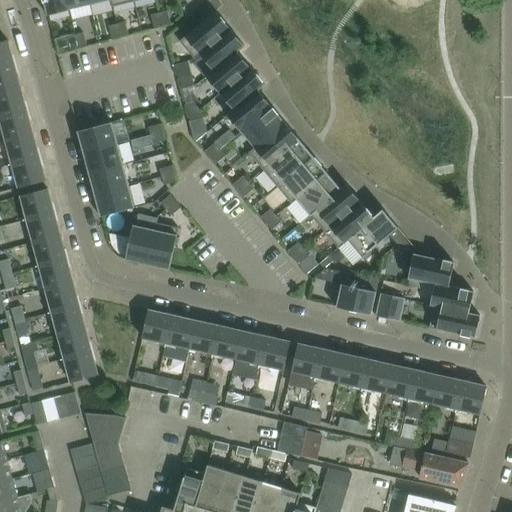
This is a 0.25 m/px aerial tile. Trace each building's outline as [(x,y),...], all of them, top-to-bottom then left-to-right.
[(68,10),(65,0),(42,0),(46,15),(68,10)] [(89,5),(88,0),(65,0),(68,10),(89,5)] [(221,6),(218,0),(208,0),(214,10),(221,6)] [(166,11),(158,13),(161,25),(169,23),(166,11)] [(193,59),(230,29),(215,12),(179,41),(193,59)] [(161,25),(158,13),(150,15),(153,27),(161,25)] [(127,34),(124,21),(116,23),(119,36),(127,34)] [(119,36),(116,23),(108,25),(111,38),(119,36)] [(205,77),(243,45),(230,29),(193,59),(194,59),(199,55),(212,70),(205,76),(205,77)] [(82,33),(74,35),(77,47),(86,45),(82,33)] [(77,47),(74,35),(66,37),(69,49),(77,47)] [(7,40),(0,41),(0,67),(13,65),(7,40)] [(219,93),(250,68),(236,52),(244,45),(243,45),(205,77),(219,93)] [(0,92),(20,88),(13,65),(0,67),(0,92)] [(226,116),(264,84),(250,68),(219,93),(232,109),(226,115),(226,116)] [(193,85),(191,76),(179,80),(181,88),(193,85)] [(240,132),(271,106),(258,90),(264,85),(264,84),(226,116),(240,132)] [(0,117),(26,111),(20,88),(0,92),(0,117)] [(200,109),(198,101),(185,104),(187,112),(200,109)] [(249,153),(285,123),(271,106),(240,132),(253,147),(248,152),(249,153)] [(202,117),(200,109),(187,112),(189,120),(190,120),(202,117)] [(32,134),(26,111),(0,117),(0,122),(5,141),(32,134)] [(117,144),(111,122),(77,131),(82,152),(117,144)] [(263,170),(299,139),(285,123),(249,153),(263,170)] [(162,132),(160,124),(147,127),(150,135),(162,132)] [(164,140),(162,132),(150,135),(152,143),(164,140)] [(38,157),(32,134),(5,141),(11,164),(38,157)] [(276,186),(313,156),(299,139),(263,170),(276,186)] [(210,157),(220,149),(214,142),(205,151),(210,157)] [(123,165),(117,144),(82,152),(88,173),(123,165)] [(225,155),(220,149),(210,157),(215,164),(225,155)] [(290,203),(327,173),(313,156),(276,186),(290,203)] [(44,180),(38,157),(11,164),(17,187),(44,180)] [(128,185),(123,165),(88,173),(93,194),(128,185)] [(173,173),(171,165),(158,168),(161,176),(173,173)] [(175,181),(173,173),(161,176),(163,185),(175,181)] [(310,215),(346,185),(345,184),(339,188),(327,173),(290,203),(291,203),(296,199),(310,215)] [(238,190),(248,182),(242,176),(232,184),(238,190)] [(253,188),(248,182),(238,190),(243,197),(253,188)] [(134,207),(128,185),(93,194),(99,217),(134,207)] [(329,227),(360,201),(346,185),(310,215),(316,211),(329,227)] [(46,189),(20,196),(26,219),(53,213),(46,189)] [(165,209),(175,201),(169,194),(160,203),(165,209)] [(180,207),(175,201),(165,209),(170,215),(180,207)] [(343,243),(383,210),(382,209),(373,217),(360,201),(329,227),(343,243)] [(266,223),(275,215),(270,209),(260,217),(266,223)] [(368,253),(398,228),(397,228),(383,210),(343,243),(344,244),(347,241),(362,258),(368,253)] [(59,236),(53,213),(26,219),(32,243),(59,236)] [(281,222),(275,215),(266,223),(271,230),(281,222)] [(146,265),(156,223),(155,222),(153,229),(132,225),(124,260),(146,265)] [(178,228),(156,223),(146,265),(169,269),(178,228)] [(391,234),(399,244),(406,238),(398,228),(391,234)] [(65,259),(59,236),(32,243),(38,266),(65,259)] [(414,248),(406,238),(399,244),(407,254),(414,248)] [(293,256),(303,248),(297,242),(287,250),(293,256)] [(298,263),(308,254),(303,248),(293,256),(298,263)] [(448,286),(453,262),(415,254),(413,253),(407,278),(434,284),(447,288),(448,286)] [(11,272),(7,258),(0,260),(0,271),(1,275),(11,272)] [(71,282),(65,259),(38,266),(45,289),(71,282)] [(15,286),(11,272),(1,275),(5,289),(15,286)] [(369,277),(366,290),(375,292),(378,279),(369,277)] [(78,305),(71,282),(45,289),(51,312),(78,305)] [(375,292),(340,284),(335,307),(370,315),(375,292)] [(474,292),(472,291),(448,286),(447,288),(434,284),(429,305),(480,316),(480,315),(469,313),(474,292)] [(387,318),(392,296),(380,293),(375,316),(387,318)] [(404,298),(392,296),(387,318),(399,321),(404,298)] [(84,329),(78,305),(51,312),(57,336),(84,329)] [(475,338),(480,316),(429,305),(429,306),(433,306),(433,307),(428,328),(475,338)] [(19,306),(10,308),(13,322),(23,319),(19,306)] [(164,343),(170,316),(147,310),(141,338),(164,343)] [(188,348),(194,321),(170,316),(164,343),(161,357),(185,362),(188,348)] [(27,334),(23,319),(13,322),(17,336),(27,334)] [(211,354),(217,326),(194,321),(188,348),(211,354)] [(234,359),(240,331),(217,326),(211,354),(234,359)] [(7,329),(0,330),(0,334),(2,343),(10,341),(7,329)] [(90,352),(84,329),(57,336),(63,359),(90,352)] [(258,364),(264,337),(240,331),(234,359),(258,364)] [(282,370),(287,351),(289,342),(264,337),(258,364),(282,370)] [(10,341),(2,343),(5,355),(14,353),(10,341)] [(314,376),(320,349),(297,344),(295,354),(288,383),(311,388),(314,376)] [(338,382),(344,354),(320,349),(314,376),(338,382)] [(32,352),(23,355),(26,369),(36,366),(32,352)] [(96,375),(90,352),(63,359),(70,382),(96,375)] [(361,387),(367,360),(344,354),(338,382),(361,387)] [(385,392),(391,365),(367,360),(361,387),(385,392)] [(408,397),(414,370),(391,365),(385,392),(408,397)] [(40,380),(36,366),(26,369),(30,382),(32,392),(42,389),(40,380)] [(431,403),(437,375),(414,370),(408,397),(431,403)] [(18,371),(10,373),(13,385),(22,383),(18,371)] [(155,386),(157,376),(143,373),(140,382),(155,386)] [(455,408),(461,381),(437,375),(431,403),(455,408)] [(170,379),(157,376),(155,386),(168,389),(170,379)] [(200,402),(202,393),(205,381),(192,378),(187,399),(200,402)] [(486,386),(461,381),(455,408),(479,414),(486,386)] [(22,383),(13,385),(17,397),(25,395),(22,383)] [(74,392),(63,395),(69,416),(80,413),(74,392)] [(216,396),(202,393),(200,402),(214,405),(216,396)] [(248,407),(250,397),(236,394),(234,404),(248,407)] [(69,416),(63,395),(52,398),(58,419),(69,416)] [(264,400),(250,397),(248,407),(262,410),(264,400)] [(58,419),(52,398),(41,401),(47,422),(58,419)] [(47,422),(41,401),(30,403),(36,425),(47,422)] [(27,404),(19,406),(22,418),(30,416),(27,404)] [(294,407),(292,417),(306,420),(308,410),(294,407)] [(306,420),(320,423),(322,414),(308,410),(306,420)] [(125,418),(124,418),(114,415),(85,413),(87,422),(121,433),(125,418)] [(352,431),(354,421),(340,418),(338,428),(352,431)] [(368,424),(354,421),(352,431),(366,434),(368,424)] [(118,443),(121,433),(87,422),(93,443),(118,443)] [(276,451),(300,456),(305,431),(306,427),(283,422),(276,451)] [(43,450),(38,430),(31,432),(36,452),(43,450)] [(321,434),(305,431),(300,456),(315,460),(321,434)] [(386,434),(384,444),(395,447),(398,448),(400,438),(386,434)] [(400,438),(398,448),(412,451),(414,441),(400,438)] [(470,458),(473,444),(448,438),(448,442),(445,452),(469,458),(470,458)] [(445,452),(448,442),(434,439),(431,449),(445,452)] [(228,444),(214,441),(212,449),(226,452),(228,444)] [(94,454),(91,443),(69,450),(73,461),(94,454)] [(121,455),(118,443),(93,443),(97,461),(121,455)] [(235,454),(250,458),(252,449),(237,446),(235,454)] [(269,458),(271,450),(256,446),(255,454),(269,458)] [(468,464),(420,453),(412,451),(398,448),(395,447),(391,464),(421,471),(419,478),(461,487),(468,464)] [(43,450),(36,452),(23,455),(28,474),(49,469),(43,450)] [(286,454),(271,450),(269,458),(284,462),(286,454)] [(97,465),(94,454),(73,461),(76,471),(97,465)] [(124,466),(121,455),(97,461),(101,472),(124,466)] [(0,481),(12,478),(6,459),(0,461),(0,481)] [(306,471),(308,463),(293,460),(291,468),(306,471)] [(100,476),(97,465),(76,471),(79,482),(100,476)] [(213,511),(226,471),(207,465),(204,474),(205,474),(195,506),(213,511)] [(127,478),(124,466),(101,472),(104,484),(127,478)] [(205,474),(204,474),(186,468),(182,480),(173,510),(173,511),(176,511),(183,511),(186,504),(187,505),(187,504),(195,506),(205,474)] [(327,468),(323,480),(347,487),(351,474),(327,468)] [(213,511),(233,511),(244,476),(226,471),(213,511)] [(54,488),(50,475),(43,477),(47,490),(54,488)] [(103,487),(100,476),(79,482),(82,493),(103,487)] [(253,511),(263,482),(244,476),(233,511),(253,511)] [(0,502),(17,498),(17,497),(12,478),(0,481),(0,502)] [(130,490),(127,478),(104,484),(107,496),(130,490)] [(173,510),(182,480),(176,479),(167,509),(173,511),(173,510)] [(344,499),(347,487),(323,480),(320,492),(344,499)] [(273,511),(281,487),(263,482),(253,511),(273,511)] [(106,498),(103,487),(82,493),(85,504),(106,498)] [(293,511),(297,502),(300,493),(281,487),(273,511),(293,511)] [(57,501),(54,488),(47,490),(49,500),(57,501)] [(340,510),(344,499),(320,492),(316,503),(340,510)] [(29,494),(17,497),(17,498),(0,502),(0,511),(24,511),(31,501),(29,494)] [(404,511),(452,511),(455,505),(408,494),(404,511)] [(55,511),(57,501),(49,500),(46,500),(44,511),(55,511)] [(313,511),(315,507),(297,502),(293,511),(313,511)] [(339,511),(340,510),(316,503),(315,507),(313,511),(339,511)]
